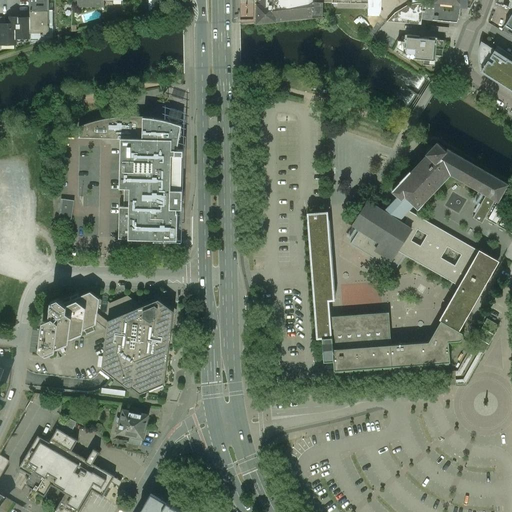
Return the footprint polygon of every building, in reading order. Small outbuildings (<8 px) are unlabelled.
[(48,0),(30,0),(31,11),(49,11),(48,0)] [(257,0),(257,4),(256,24),(314,18),(313,0),(257,0)] [(331,0),(313,0),(314,18),(323,17),(323,3),(332,3),(331,0)] [(381,0),(367,0),(368,4),(368,8),(368,14),(380,15),(381,13),(381,0)] [(461,5),(435,2),(435,5),(423,4),(421,19),(457,22),(460,14),(460,8),(461,5)] [(49,11),(31,11),(31,18),(31,26),(49,26),(49,11)] [(11,18),(11,24),(5,24),(0,24),(0,25),(0,44),(16,44),(16,38),(31,38),(31,34),(31,26),(31,18),(20,18),(20,17),(11,18)] [(49,26),(31,26),(31,34),(41,33),(41,36),(49,36),(49,26)] [(430,39),(420,38),(420,36),(406,35),(405,41),(398,41),(397,48),(404,52),(413,59),(424,59),(423,65),(434,65),(436,55),(442,56),(444,41),(437,40),(437,38),(430,37),(430,39)] [(511,61),(495,50),(487,45),(481,42),(480,46),(479,49),(479,51),(478,53),(478,57),(479,61),(479,64),(481,71),(511,91),(511,61)] [(166,120),(152,117),(139,116),(124,116),(108,118),(93,122),(78,127),(79,127),(79,128),(80,128),(79,137),(78,137),(78,138),(121,139),(120,188),(124,188),(124,207),(119,207),(119,239),(157,240),(178,240),(178,213),(177,213),(177,209),(182,209),(183,190),(181,190),(182,155),(183,156),(184,150),(178,150),(182,125),(178,124),(179,119),(171,117),(170,121),(166,120)] [(368,171),(381,142),(375,139),(378,130),(369,126),(365,135),(358,131),(360,128),(350,124),(346,133),(366,142),(356,165),(368,171)] [(508,184),(447,149),(446,150),(437,142),(434,146),(427,153),(428,154),(411,172),(410,171),(400,181),(401,182),(392,191),(398,197),(384,212),(399,221),(408,211),(414,204),(418,208),(424,203),(424,202),(451,174),(486,195),(496,200),(498,201),(508,184)] [(486,195),(473,218),(482,224),(485,219),(496,200),(486,195)] [(74,201),(62,199),(59,218),(71,220),(74,201)] [(511,208),(498,201),(496,200),(485,219),(511,234),(511,208)] [(384,212),(368,202),(353,225),(360,229),(350,244),(395,272),(405,255),(398,251),(412,229),(399,221),(384,212)] [(328,211),(307,213),(317,339),(322,338),(332,337),(330,317),(329,301),(335,300),(328,211)] [(398,251),(405,255),(459,286),(479,252),(408,211),(399,221),(412,229),(398,251)] [(255,241),(248,241),(248,263),(269,263),(269,223),(256,223),(255,241)] [(459,286),(441,319),(442,319),(428,342),(419,343),(420,362),(437,361),(450,360),(449,342),(459,341),(461,340),(463,337),(463,334),(461,332),(458,331),(497,262),(479,252),(459,286)] [(290,302),(298,302),(298,289),(290,289),(290,302)] [(72,300),(64,303),(59,298),(52,301),(50,319),(43,321),(40,349),(47,354),(55,350),(56,347),(69,341),(70,338),(83,332),(84,325),(96,320),(97,320),(99,304),(99,298),(91,292),(78,297),(78,294),(79,294),(78,293),(71,296),(71,297),(72,297),(72,299),(72,300)] [(159,300),(143,307),(128,296),(111,303),(110,305),(107,328),(102,370),(126,389),(132,387),(141,393),(165,383),(172,328),(171,325),(173,311),(159,300)] [(110,305),(99,304),(97,320),(96,320),(107,328),(110,305)] [(389,312),(330,317),(332,337),(334,361),(334,368),(393,364),(389,312)] [(488,318),(475,342),(488,348),(500,325),(488,318)] [(332,337),(322,338),(324,361),(334,361),(332,337)] [(419,343),(400,344),(401,363),(420,362),(419,343)] [(149,415),(123,409),(118,433),(130,436),(142,438),(143,438),(149,415)] [(77,422),(66,417),(61,427),(71,433),(77,422)] [(93,463),(87,459),(72,450),(78,440),(57,428),(49,442),(38,435),(19,468),(30,475),(24,484),(45,496),(52,485),(66,493),(54,511),(79,511),(93,490),(103,496),(111,482),(109,480),(112,475),(114,477),(115,476),(93,463)] [(142,438),(130,436),(129,442),(140,445),(142,438)] [(87,459),(93,463),(100,452),(94,448),(87,459)] [(0,455),(0,475),(9,461),(0,455)] [(166,504),(153,496),(143,511),(183,511),(171,505),(171,504),(167,502),(166,504)]
